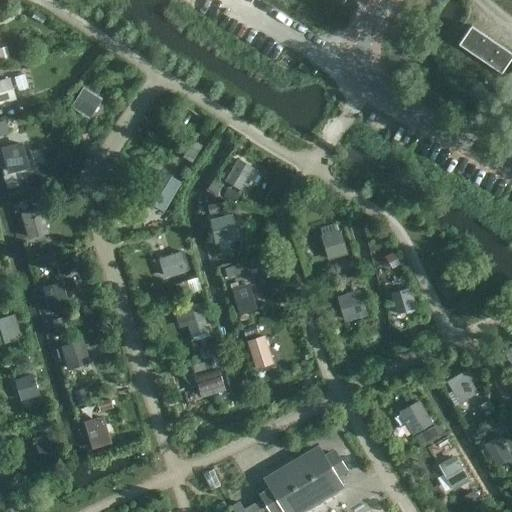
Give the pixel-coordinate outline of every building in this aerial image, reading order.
[(506,71),(511,60),(511,47),(471,24),(459,45),(506,71)] [(7,47),(0,48),(0,57),(2,62),(11,60),(7,47)] [(0,104),(16,100),(10,78),(0,80),(0,104)] [(84,87),(71,107),(89,119),(102,100),(84,87)] [(6,121),(0,122),(0,135),(0,137),(9,134),(6,121)] [(87,134),(77,137),(82,151),(92,147),(87,134)] [(192,141),(182,157),(192,163),(202,146),(192,141)] [(30,168),(22,142),(1,148),(9,174),(30,168)] [(225,182),(246,194),(251,186),(245,183),(254,168),(238,159),(225,182)] [(182,183),(161,170),(143,200),(163,212),(182,183)] [(227,189),(223,196),(235,203),(239,197),(227,189)] [(25,201),(12,204),(15,213),(28,209),(25,201)] [(222,204),(208,207),(210,215),(223,212),(222,204)] [(48,233),(41,208),(21,214),(28,239),(48,233)] [(238,239),(233,214),(210,219),(215,244),(238,239)] [(348,254),(340,230),(321,235),(328,260),(348,254)] [(189,269),(183,253),(161,261),(167,277),(189,269)] [(348,261),(335,265),(338,274),(351,270),(348,261)] [(237,265),(224,269),(227,279),(240,274),(237,265)] [(69,308),(62,282),(43,287),(50,313),(69,308)] [(188,282),(175,285),(178,294),(190,290),(188,282)] [(257,309),(249,283),(231,289),(239,315),(257,309)] [(414,310),(407,289),(392,294),(398,315),(414,310)] [(368,316),(360,290),(337,297),(345,323),(368,316)] [(9,297),(0,300),(4,312),(13,309),(9,297)] [(203,304),(176,312),(181,325),(188,323),(193,336),(211,330),(203,304)] [(22,339),(14,315),(0,318),(0,331),(4,345),(22,339)] [(62,318),(52,321),(56,334),(65,331),(62,318)] [(256,325),(243,330),(245,337),(258,332),(256,325)] [(246,341),(256,370),(273,364),(264,336),(246,341)] [(83,341),(61,347),(68,368),(89,361),(83,341)] [(211,345),(198,349),(201,358),(214,353),(211,345)] [(28,357),(15,361),(18,371),(31,367),(28,357)] [(210,361),(192,366),(194,374),(213,368),(210,361)] [(225,391),(218,370),(202,375),(208,396),(225,391)] [(478,393),(464,371),(447,382),(460,404),(478,393)] [(40,397),(33,374),(14,379),(22,402),(40,397)] [(83,390),(74,393),(78,405),(87,402),(83,390)] [(110,399),(97,402),(100,412),(113,408),(110,399)] [(419,400),(405,408),(399,412),(412,435),(433,424),(419,400)] [(488,400),(480,405),(486,415),(494,411),(488,400)] [(112,444),(103,416),(84,422),(92,449),(112,444)] [(440,423),(415,437),(419,446),(445,432),(440,423)] [(483,426),(475,431),(481,440),(488,436),(483,426)] [(60,458),(52,433),(34,439),(42,464),(60,458)] [(511,458),(511,457),(499,436),(483,445),(496,467),(511,458)] [(444,438),(432,445),(437,453),(448,446),(444,438)] [(344,473),(345,468),(337,454),(331,453),(325,457),(321,450),(315,449),(268,477),(267,482),(271,489),(264,493),(263,498),(271,511),(279,511),(283,510),(284,511),(301,511),(340,489),(341,484),(337,477),(344,473)] [(470,481),(456,456),(439,466),(453,491),(470,481)] [(474,491),(464,496),(469,505),(479,500),(474,491)] [(247,511),(241,500),(232,505),(235,511),(247,511)] [(484,501),(472,508),(474,511),(485,511),(489,510),(484,501)] [(224,502),(217,505),(221,511),(228,508),(224,502)]
